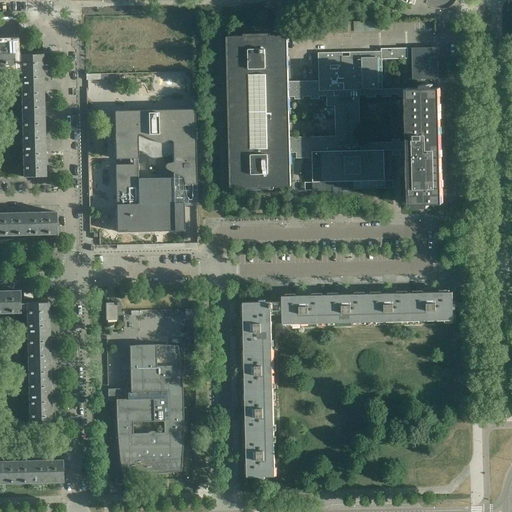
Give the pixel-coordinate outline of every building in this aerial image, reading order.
[(356,21),(356,30),(375,30),(375,20),(356,21)] [(354,33),(354,22),(325,23),(325,34),(354,33)] [(321,34),(321,23),(292,24),(292,35),(321,34)] [(319,91),(319,81),(286,82),(285,35),(229,37),(232,188),(289,186),(288,158),(288,153),(296,152),(296,155),(304,155),(304,152),(321,152),(321,182),(343,182),(385,181),(385,180),(393,180),(392,155),(401,155),(400,150),(410,150),(412,203),(417,203),(417,204),(429,204),(429,203),(441,203),(438,88),(433,88),(433,87),(422,87),(422,79),(438,79),(438,56),(437,47),(412,48),(412,52),(407,52),(408,89),(382,89),(319,91)] [(0,64),(13,64),(13,43),(0,42),(0,64)] [(384,58),(399,58),(399,47),(384,47),(384,58)] [(382,89),(382,57),(382,51),(366,52),(366,56),(342,57),(342,52),(318,53),(319,81),(319,91),(382,89)] [(44,72),(44,68),(42,68),(42,54),(20,55),(21,86),(42,85),(42,72),(44,72)] [(45,102),(45,98),(43,98),(42,85),(21,86),(21,116),(43,115),(43,102),(45,102)] [(115,165),(116,232),(183,231),(183,202),(175,203),(175,198),(186,198),(187,199),(188,200),(189,200),(190,199),(191,199),(191,198),(191,197),(195,184),(193,109),(113,111),(115,159),(132,158),(132,164),(115,165)] [(45,133),(45,128),(43,128),(43,115),(21,116),(22,146),(44,145),(43,133),(45,133)] [(46,163),(46,158),(44,158),(44,145),(22,146),(23,177),(44,176),(44,163),(46,163)] [(56,234),(55,212),(42,212),(42,210),(37,210),(37,212),(25,213),(25,234),(56,234)] [(0,234),(25,234),(25,213),(12,213),(12,211),(7,211),(7,213),(0,213),(0,234)] [(0,245),(0,252),(11,253),(11,245),(0,245)] [(0,312),(19,312),(19,290),(6,291),(6,289),(1,289),(1,291),(0,290),(0,312)] [(455,309),(455,304),(453,304),(453,292),(410,293),(411,321),(454,320),(453,309),(455,309)] [(411,321),(410,293),(367,294),(368,322),(411,321)] [(368,322),(367,294),(325,295),(326,323),(368,322)] [(326,323),(325,295),(282,296),(282,301),(266,302),(266,300),(260,300),(260,302),(243,302),(244,349),(272,349),(271,311),(282,311),(283,324),(326,323)] [(50,320),(50,315),(48,316),(48,302),(26,303),(26,333),(48,333),(48,320),(50,320)] [(121,312),(120,302),(105,303),(105,320),(117,320),(117,312),(121,312)] [(125,310),(125,324),(141,324),(141,318),(168,318),(168,315),(173,315),(173,309),(125,310)] [(51,350),(51,346),(49,346),(48,333),(26,333),(27,364),(49,363),(49,350),(51,350)] [(130,392),(108,393),(107,393),(108,401),(115,400),(116,408),(116,424),(118,449),(119,460),(121,472),(127,473),(135,473),(142,473),(150,473),(155,473),(166,472),(173,472),(180,471),(181,463),(182,455),(182,446),(182,438),(183,431),(183,423),(183,415),(183,407),(182,399),(182,390),(181,379),(181,372),(180,365),(179,357),(178,346),(172,345),(166,345),(158,344),(152,344),(146,345),(141,345),(135,345),(129,346),(130,392)] [(273,391),(272,349),(244,349),(245,392),(273,391)] [(51,380),(51,376),(49,376),(49,363),(27,364),(28,394),(50,393),(49,380),(51,380)] [(274,433),(274,408),(273,391),(245,392),(246,434),(274,433)] [(52,410),(52,406),(50,406),(50,393),(28,394),(29,424),(51,424),(50,411),(52,410)] [(275,476),(274,433),(246,434),(247,474),(247,477),(259,477),(259,479),(265,479),(265,477),(275,476)] [(62,481),(61,460),(48,460),(48,458),(43,458),(43,460),(31,460),(31,482),(62,481)] [(31,482),(31,460),(18,461),(18,459),(13,459),(13,461),(1,461),(1,483),(31,482)]
